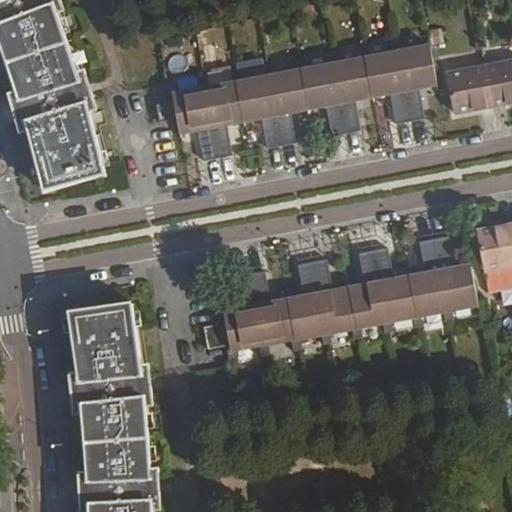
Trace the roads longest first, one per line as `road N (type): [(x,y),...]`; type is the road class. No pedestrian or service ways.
road 1 (residential): [(511,143),(0,242)]
road 2 (residential): [(4,278),(511,182)]
road 3 (residential): [(4,278),(25,364),(37,511)]
